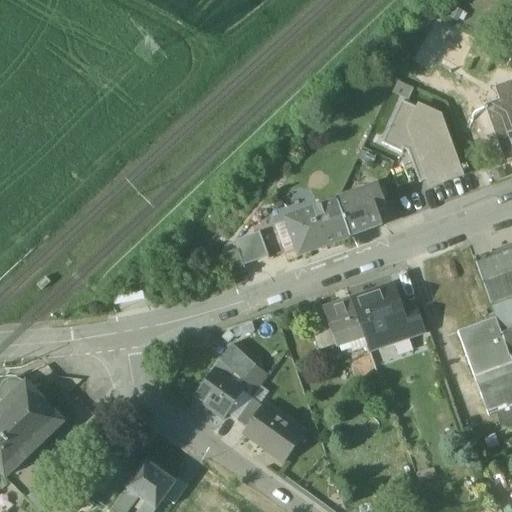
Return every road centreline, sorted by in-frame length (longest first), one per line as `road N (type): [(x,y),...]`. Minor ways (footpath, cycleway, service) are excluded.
road 1 (residential): [(84,339),(247,301),(511,207)]
road 2 (track): [(116,0),(214,54),(0,258)]
road 3 (residential): [(84,339),(168,415),(304,511)]
road 4 (track): [(168,415),(58,511)]
